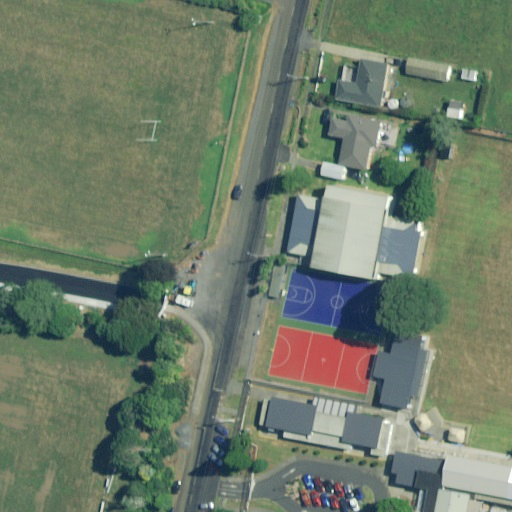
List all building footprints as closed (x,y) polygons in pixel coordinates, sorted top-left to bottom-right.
[(454,64),(413,56),(410,72),(451,80),(454,64)] [(392,63),(366,58),(361,82),(344,79),(340,99),(384,107),(392,63)] [(480,69),(466,67),(464,77),(479,79),(480,69)] [(327,159),(324,174),(346,178),(348,164),(370,168),(374,144),(381,145),(385,120),(336,112),(332,134),(347,136),(343,162),(327,159)] [(387,196),(327,185),(324,198),(295,193),(283,251),(313,256),(312,264),(403,282),(415,219),(383,213),(387,196)] [(381,418),(261,395),(255,428),(374,451),(381,418)] [(404,511),(511,511),(511,465),(444,454),(443,461),(386,451),(381,484),(408,488),(404,511)]
